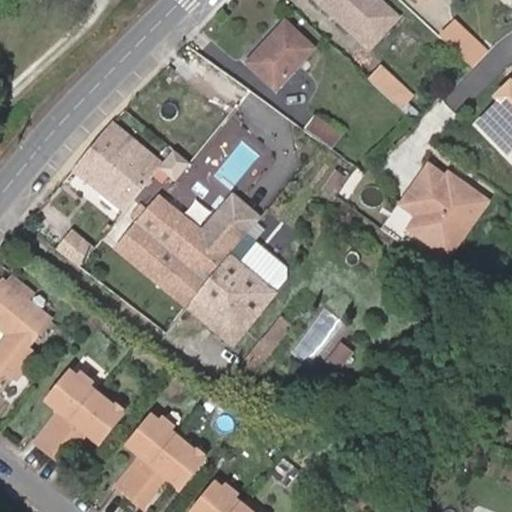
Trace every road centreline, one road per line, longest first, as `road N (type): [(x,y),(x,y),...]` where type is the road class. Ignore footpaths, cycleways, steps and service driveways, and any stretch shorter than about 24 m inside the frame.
road 1 (tertiary): [(186,0),(0,196)]
road 2 (residential): [(511,46),(413,143)]
